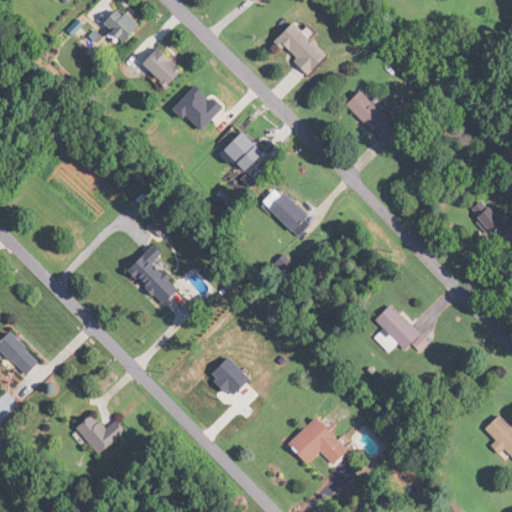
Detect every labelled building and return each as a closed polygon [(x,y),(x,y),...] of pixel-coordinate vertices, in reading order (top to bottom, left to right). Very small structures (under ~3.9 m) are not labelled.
[(131,45),(146,29),(125,8),(109,25),(131,45)] [(279,42),(312,76),(332,57),(299,23),(279,42)] [(174,89),(190,73),(165,49),(149,65),(174,89)] [(380,103),(369,91),(353,107),(386,142),(402,127),(380,103)] [(301,236),(318,222),(296,195),(279,208),(301,236)] [(188,291),(163,264),(173,255),(163,245),(136,271),(170,308),(188,291)] [(426,337),(398,307),(381,322),(409,353),(426,337)] [(1,348),(31,378),(48,362),(18,332),(1,348)] [(84,429),(107,458),(136,435),(125,422),(113,431),(101,416),(84,429)] [(505,456),(509,451),(511,453),(511,423),(505,417),(490,431),(501,442),(496,447),(505,456)] [(326,419),(295,443),(313,466),(329,453),(339,467),(354,455),(326,419)]
